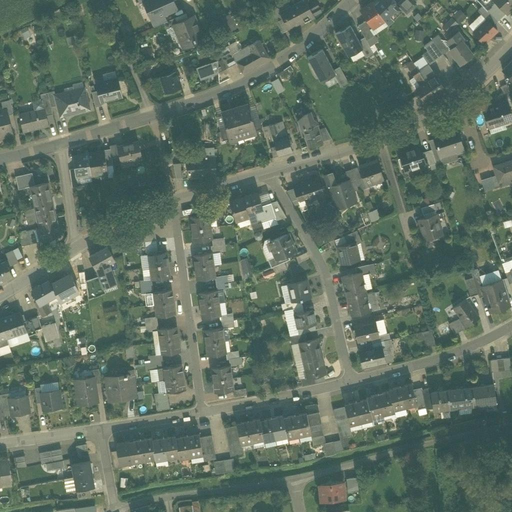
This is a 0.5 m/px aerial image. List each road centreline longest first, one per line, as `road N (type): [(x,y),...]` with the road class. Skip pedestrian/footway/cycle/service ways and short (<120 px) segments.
road 1 (residential): [(268,173),(378,140),(458,99),(511,47)]
road 2 (residential): [(351,0),(264,74),(152,115)]
road 3 (residential): [(351,383),(326,274),(268,173)]
road 4 (residential): [(511,423),(292,481)]
road 5 (unclassified): [(202,414),(173,202)]
road 6 (residential): [(0,296),(126,218),(173,202)]
road 7 (residential): [(292,481),(115,507)]
road 8 (unclassified): [(351,383),(464,350),(511,325)]
road 9 (residential): [(152,115),(0,157)]
road 10 (unclassified): [(202,414),(351,383)]
road 11 (unclassified): [(99,0),(152,115)]
